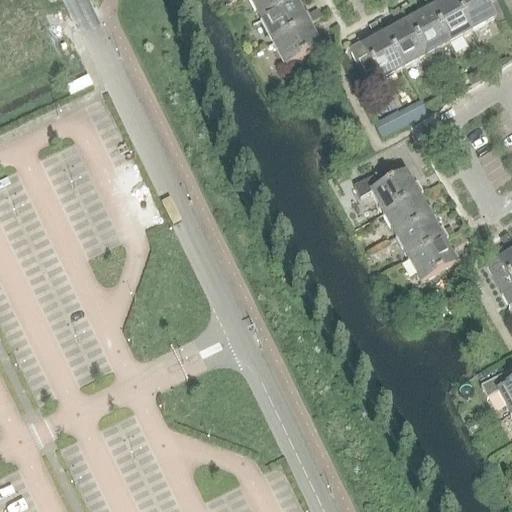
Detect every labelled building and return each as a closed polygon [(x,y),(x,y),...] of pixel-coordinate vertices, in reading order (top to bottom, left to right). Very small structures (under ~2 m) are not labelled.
[(252,0),(249,2),(261,24),(296,5),(300,3),(298,0),(252,0)] [(471,35),(451,0),(452,0),(451,0),(442,0),(439,2),(442,6),(431,12),(449,47),(471,35)] [(452,0),(451,0),(471,35),(494,22),(481,0),(452,0)] [(261,24),(273,48),(309,29),(313,26),(307,16),(303,18),(296,5),(261,24)] [(449,47),(431,12),(429,8),(418,13),(421,18),(408,25),(426,60),(449,47)] [(408,25),(406,20),(396,26),(398,30),(386,37),(385,38),(403,72),(426,60),(408,25)] [(315,41),(309,29),(273,48),(286,71),(326,50),(320,38),(315,41)] [(403,72),(385,38),(386,37),(383,33),(373,39),(375,44),(362,50),(360,46),(350,52),(365,82),(377,77),(380,84),(403,72)] [(392,118),(375,126),(381,138),(398,130),(392,118)] [(419,198),(423,196),(418,186),(414,188),(406,174),(394,181),(388,172),(354,188),(361,201),(372,196),(384,218),(419,198)] [(419,198),(384,218),(396,240),(431,221),(435,219),(430,208),(426,210),(419,198)] [(431,221),(396,240),(409,263),(444,244),(448,242),(442,231),(438,233),(431,221)] [(444,244),(409,263),(421,287),(461,266),(455,254),(451,256),(444,244)] [(511,250),(507,253),(509,257),(498,265),(495,261),(484,268),(501,298),(500,299),(507,312),(511,308),(511,250)] [(498,394),(510,417),(511,415),(511,371),(479,388),(486,401),(498,394)]
